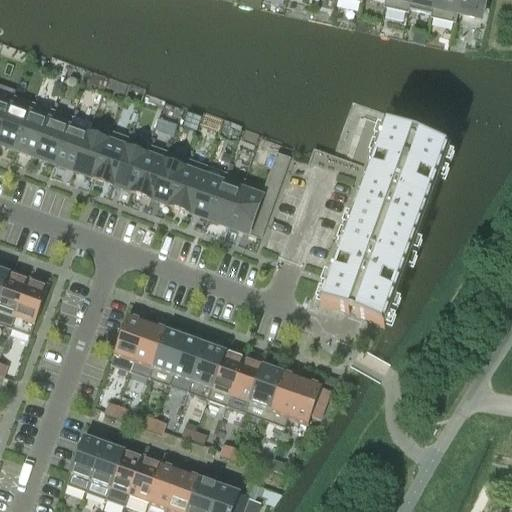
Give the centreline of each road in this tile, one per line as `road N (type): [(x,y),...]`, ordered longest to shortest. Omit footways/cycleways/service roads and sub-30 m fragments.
road 1 (residential): [(17,511),(113,250)]
road 2 (residential): [(113,250),(274,307)]
road 3 (residential): [(0,209),(113,250)]
